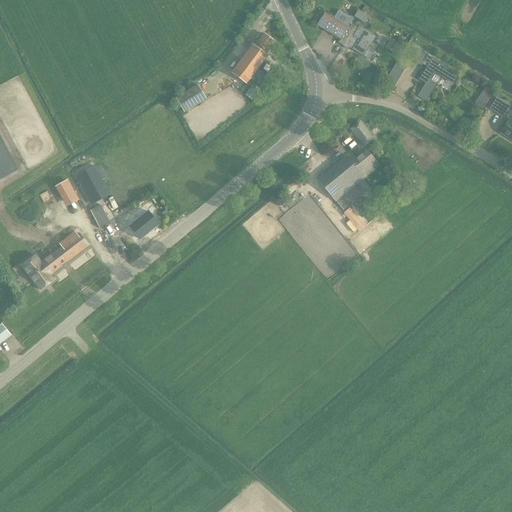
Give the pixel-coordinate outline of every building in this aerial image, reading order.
[(363,13),(358,10),(354,17),(359,20),(363,13)] [(338,43),(343,46),(355,26),(351,23),(348,27),(325,13),(317,26),(340,40),(338,43)] [(364,23),(368,16),(363,13),(359,20),(364,23)] [(355,26),(343,46),(348,49),(349,48),(364,56),(369,59),(377,46),(372,43),(376,37),(364,30),(359,27),(358,28),(355,26)] [(269,49),(274,42),(264,34),(259,41),(258,41),(254,46),(252,45),(232,73),(246,84),(252,76),(258,81),(264,74),(257,69),(266,57),(267,57),(268,56),(267,55),(267,53),(269,49)] [(396,40),(403,44),(406,38),(400,34),(396,40)] [(386,48),(398,55),(402,47),(391,40),(386,48)] [(421,66),(428,55),(418,49),(412,60),(421,66)] [(428,55),(424,61),(429,64),(432,58),(428,55)] [(453,84),(459,74),(432,58),(429,64),(419,80),(426,84),(418,96),(426,101),(437,84),(431,80),(435,73),(453,84)] [(198,84),(175,98),(184,112),(206,98),(198,84)] [(497,98),(491,108),(503,116),(509,106),(497,98)] [(511,121),(509,120),(501,133),(511,139),(511,121)] [(364,146),(373,138),(360,122),(351,130),(364,146)] [(318,179),(342,208),(344,211),(363,196),(362,194),(355,186),(360,181),(379,166),(366,150),(352,162),(347,156),(318,179)] [(95,166),(77,176),(92,204),(110,194),(95,166)] [(355,186),(362,194),(370,188),(363,180),(355,186)] [(66,181),(57,186),(67,205),(77,200),(66,181)] [(158,203),(140,217),(150,230),(168,217),(158,203)] [(349,208),(343,213),(358,230),(364,225),(349,208)] [(58,250),(67,262),(88,245),(79,234),(77,235),(75,232),(59,244),(62,247),(58,250)] [(35,255),(22,266),(41,290),(54,280),(50,274),(62,265),(67,262),(58,250),(53,254),(41,263),(35,255)] [(2,325),(0,325),(0,344),(11,336),(2,325)]
